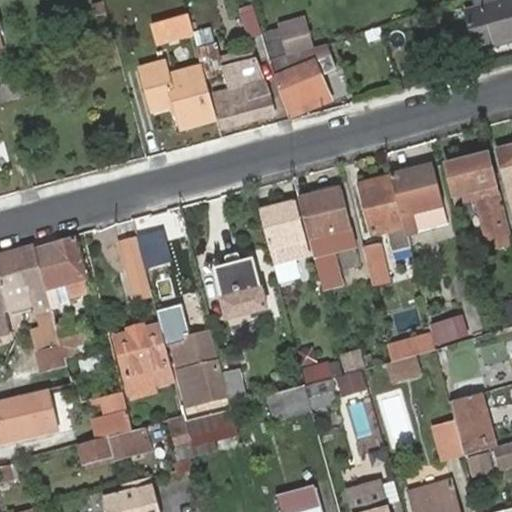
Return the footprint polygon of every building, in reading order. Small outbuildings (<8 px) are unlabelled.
[(511,0),(467,15),(477,51),(511,40),(511,0)] [(151,15),(156,31),(188,23),(184,6),(151,15)] [(252,12),(236,18),(245,39),(261,33),(252,12)] [(288,57),(302,54),(300,43),(310,41),(305,23),(281,29),(288,57)] [(212,31),(194,35),(199,51),(217,46),(212,31)] [(312,51),(310,41),(300,43),(302,54),(312,51)] [(217,46),(199,51),(205,73),(222,68),(217,46)] [(338,71),(329,48),(312,51),(302,54),(288,57),(267,62),(268,69),(290,120),(332,102),(323,77),(338,71)] [(252,55),(223,63),(225,69),(255,62),(252,55)] [(269,94),(255,62),(225,69),(230,90),(214,95),(224,129),(274,116),(269,94)] [(175,107),(178,115),(181,131),(214,122),(201,69),(168,78),(165,65),(142,71),(153,113),(170,109),(175,107)] [(0,76),(0,97),(16,92),(11,73),(0,76)] [(511,148),(497,153),(511,208),(511,148)] [(498,193),(488,153),(447,164),(458,205),(472,202),(475,212),(485,218),(493,249),(511,244),(511,235),(501,192),(498,193)] [(433,167),(393,177),(406,227),(408,235),(419,232),(417,226),(414,213),(444,206),(433,167)] [(406,227),(393,177),(361,185),(375,234),(406,227)] [(343,191),(298,201),(314,259),(330,255),(334,254),(330,235),(352,230),(343,191)] [(293,203),(259,211),(270,250),(303,241),(293,203)] [(448,219),(444,206),(414,213),(417,226),(448,219)] [(179,208),(168,212),(175,237),(185,235),(179,208)] [(148,285),(137,240),(120,244),(132,289),(148,285)] [(75,242),(37,253),(51,306),(58,303),(55,288),(85,279),(75,242)] [(381,245),(365,249),(369,265),(374,284),(390,281),(381,245)] [(36,248),(0,257),(0,278),(7,302),(10,313),(33,306),(37,316),(52,311),(51,306),(37,253),(36,248)] [(369,265),(365,249),(346,254),(350,269),(369,265)] [(330,255),(314,259),(322,286),(333,283),(330,274),(335,272),(330,255)] [(217,271),(230,321),(267,312),(254,261),(241,264),(239,256),(226,260),(228,268),(217,271)] [(148,285),(132,289),(135,300),(151,295),(148,285)] [(2,315),(10,313),(7,302),(0,303),(0,338),(7,336),(2,315)] [(431,311),(439,341),(480,330),(476,316),(452,322),(448,307),(431,311)] [(56,324),(52,311),(37,316),(41,329),(43,328),(56,324)] [(58,333),(56,324),(43,328),(50,352),(40,355),(37,356),(42,374),(67,366),(63,350),(58,333)] [(87,325),(58,333),(63,350),(92,341),(87,325)] [(50,352),(43,328),(41,329),(34,332),(40,355),(50,352)] [(116,338),(132,399),(156,393),(154,388),(173,383),(156,328),(116,338)] [(206,334),(174,342),(181,372),(179,373),(188,406),(223,397),(215,364),(213,364),(206,334)] [(420,378),(417,354),(433,352),(431,335),(384,342),(390,382),(420,378)] [(473,342),(442,351),(445,364),(477,355),(473,342)] [(316,346),(296,352),(305,384),(326,378),(316,346)] [(343,373),(364,369),(360,350),(339,355),(343,373)] [(341,401),(367,393),(360,371),(334,379),(341,401)] [(286,418),(315,410),(308,386),(279,395),(286,418)] [(331,387),(311,392),(315,409),(335,403),(331,387)] [(0,400),(0,415),(50,401),(47,389),(0,400)] [(499,448),(481,395),(452,404),(457,423),(466,456),(466,458),(497,449),(499,448)] [(50,401),(0,415),(0,432),(3,442),(56,428),(50,401)] [(364,402),(348,405),(356,440),(372,436),(364,402)] [(112,417),(116,434),(132,430),(128,413),(112,417)] [(94,422),(98,439),(109,436),(116,434),(112,417),(94,422)] [(164,421),(144,427),(144,431),(147,442),(169,436),(164,421)] [(195,445),(187,424),(186,424),(185,421),(171,427),(182,452),(195,445)] [(446,462),(466,456),(457,423),(437,429),(446,462)] [(98,439),(80,445),(85,464),(111,458),(112,463),(150,454),(147,442),(144,431),(110,440),(109,436),(98,439)] [(170,466),(179,463),(171,440),(162,443),(170,466)] [(511,444),(499,448),(497,449),(502,469),(511,466),(511,444)] [(111,458),(85,464),(87,469),(112,463),(111,458)] [(0,469),(0,484),(22,479),(19,464),(0,469)] [(160,511),(153,479),(137,483),(140,492),(116,498),(119,511),(160,511)] [(414,495),(418,511),(460,511),(456,496),(434,502),(431,490),(414,495)] [(119,511),(116,498),(108,501),(110,511),(119,511)]
